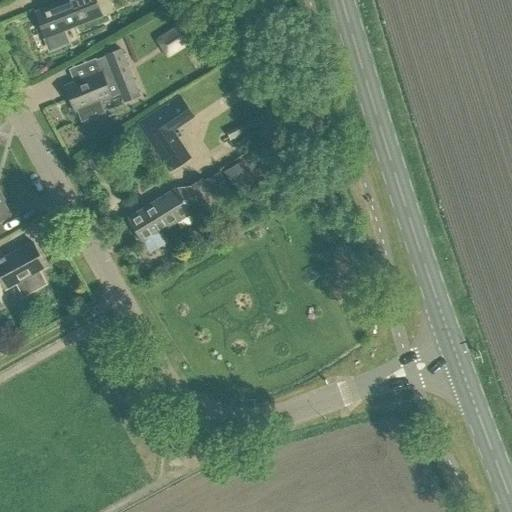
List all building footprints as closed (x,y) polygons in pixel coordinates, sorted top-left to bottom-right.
[(51,51),(70,44),(64,30),(82,23),(102,15),(96,0),(64,0),(35,11),(45,37),(51,51)] [(183,21),(168,31),(180,49),(196,40),(183,21)] [(101,71),(64,85),(75,112),(78,110),(82,120),(103,111),(99,102),(112,97),(107,84),(116,81),(124,100),(139,94),(121,48),(106,54),(107,56),(96,60),(101,71)] [(242,162),(225,172),(235,189),(252,179),(242,162)] [(202,181),(209,191),(216,203),(233,193),(219,171),(202,181)] [(188,188),(195,200),(209,191),(202,181),(201,179),(188,188)] [(151,203),(167,228),(192,213),(176,187),(151,203)] [(209,191),(195,200),(203,213),(217,204),(216,203),(209,191)] [(0,197),(0,220),(10,215),(0,197)] [(127,217),(143,243),(149,253),(167,242),(160,232),(167,228),(151,203),(127,217)] [(0,276),(7,289),(17,283),(24,295),(45,283),(39,272),(47,267),(34,243),(6,258),(0,248),(0,276)]
